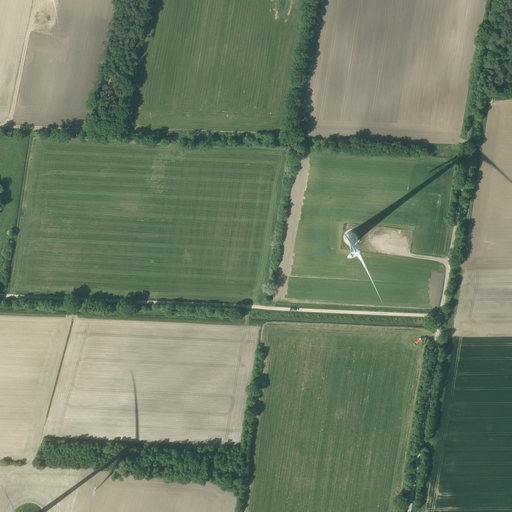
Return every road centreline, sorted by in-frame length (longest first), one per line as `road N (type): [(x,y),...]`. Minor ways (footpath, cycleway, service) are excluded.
road 1 (unclassified): [(0,298),(439,317)]
road 2 (unclassified): [(439,317),(404,511)]
road 3 (unclassified): [(439,317),(468,142)]
